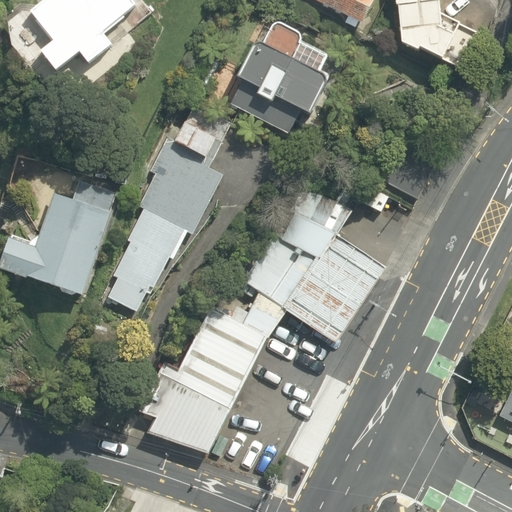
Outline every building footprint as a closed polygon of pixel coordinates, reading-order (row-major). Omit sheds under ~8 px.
[(85,67),(112,46),(101,31),(133,7),(128,0),(43,0),(29,11),(51,41),(37,52),(52,73),(76,55),(85,67)] [(302,0),(358,29),(372,0),(302,0)] [(439,0),(390,0),(394,40),(456,69),(473,32),(441,17),(439,0)] [(302,47),(307,34),(263,17),(229,105),(263,118),(259,129),(285,139),(295,114),(308,119),(331,58),(302,47)] [(229,118),(189,100),(171,141),(159,136),(128,206),(139,211),(101,297),(132,311),(140,292),(147,295),(164,256),(172,259),(185,231),(191,233),(221,167),(210,162),(229,118)] [(410,215),(440,150),(398,131),(369,196),(410,215)] [(113,176),(42,157),(24,226),(3,220),(0,230),(0,270),(82,292),(113,176)] [(305,185),(288,214),(243,283),(340,345),(389,271),(341,237),(355,214),(305,185)] [(181,379),(238,410),(288,313),(243,283),(181,379)] [(511,375),(493,417),(511,425),(511,375)] [(238,410),(181,379),(150,433),(218,458),(238,410)]
